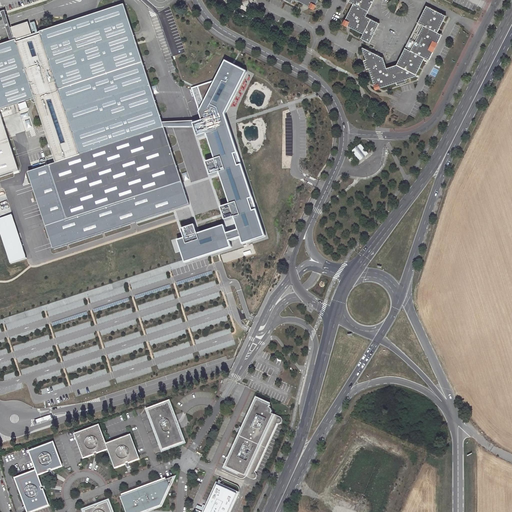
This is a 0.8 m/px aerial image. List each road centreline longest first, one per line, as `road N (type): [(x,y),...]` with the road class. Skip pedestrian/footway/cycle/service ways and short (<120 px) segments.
road 1 (unclassified): [(497,0),(435,121),(410,135),(343,133)]
road 2 (residential): [(197,0),(232,36),(316,79),(335,101),(343,133)]
road 3 (unclassified): [(269,319),(188,459)]
road 4 (primary): [(445,155),(351,273)]
road 5 (primary): [(445,155),(511,22)]
road 6 (primary): [(401,293),(445,155)]
road 7 (unclassified): [(269,319),(304,321),(313,332),(307,425)]
road 8 (unclassified): [(457,419),(401,293)]
road 9 (unclassified): [(338,401),(357,386),(401,380),(457,419)]
